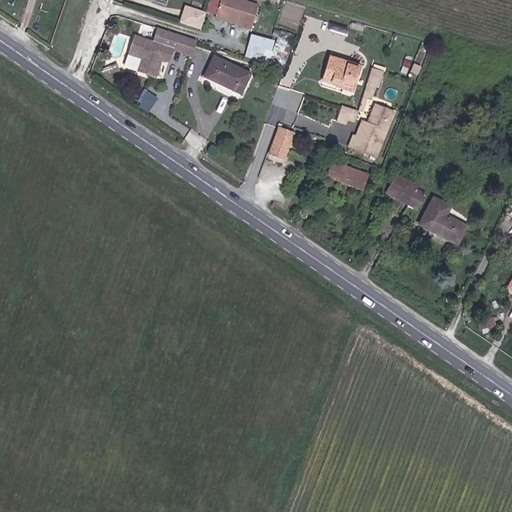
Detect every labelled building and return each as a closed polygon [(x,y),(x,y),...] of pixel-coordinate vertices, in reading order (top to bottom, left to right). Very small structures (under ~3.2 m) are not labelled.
[(256,28),(263,5),(248,0),(225,0),(221,14),(249,23),(248,25),(256,28)] [(181,21),(203,28),(209,11),(187,3),(181,21)] [(160,44),(142,38),(136,56),(150,60),(146,73),(164,78),(170,61),(177,63),(181,50),(200,56),(204,42),(165,30),(160,44)] [(256,73),(220,57),(211,76),(247,92),(256,73)] [(348,62),(349,60),(339,57),(332,81),(346,85),(347,83),(360,87),(362,79),(366,81),(369,69),(348,62)] [(348,62),(369,69),(370,66),(349,60),(348,62)] [(114,75),(126,71),(123,64),(111,68),(114,75)] [(374,101),(385,70),(373,66),(362,97),(374,101)] [(347,83),(346,85),(346,87),(362,92),(366,81),(362,79),(360,87),(347,83)] [(150,111),(158,96),(146,90),(138,105),(150,111)] [(357,134),(352,146),(379,157),(398,112),(379,104),(371,122),(366,120),(359,135),(357,134)] [(355,124),(359,109),(341,105),(338,119),(355,124)] [(290,132),(281,157),(296,162),(304,137),(290,132)] [(337,163),(332,176),(343,180),(343,182),(367,191),(372,175),(337,163)] [(416,190),(419,183),(403,174),(392,193),(422,210),(428,196),(416,190)] [(450,217),(456,208),(438,199),(424,227),(461,247),(471,228),(450,217)]
